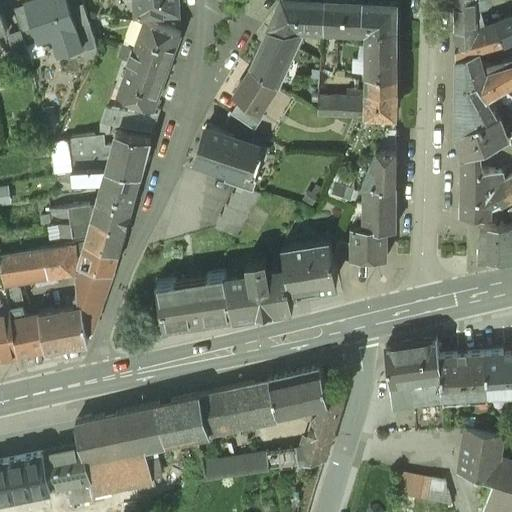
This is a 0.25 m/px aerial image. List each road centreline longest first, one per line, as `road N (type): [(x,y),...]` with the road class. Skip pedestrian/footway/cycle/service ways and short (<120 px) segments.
road 1 (residential): [(200,81),(103,331),(106,379)]
road 2 (residential): [(429,304),(422,246),(425,0)]
road 3 (secondary): [(106,379),(355,321)]
road 4 (secondary): [(326,511),(361,394),(365,357),(355,321)]
